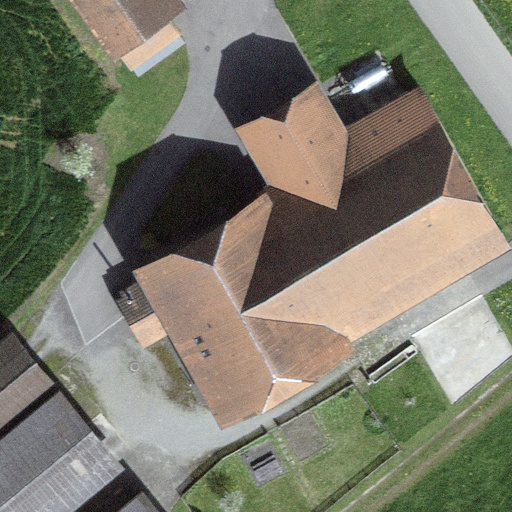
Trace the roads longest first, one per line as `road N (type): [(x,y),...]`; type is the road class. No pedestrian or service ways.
road 1 (track): [(358,511),(511,385)]
road 2 (unclassified): [(511,105),(440,0)]
